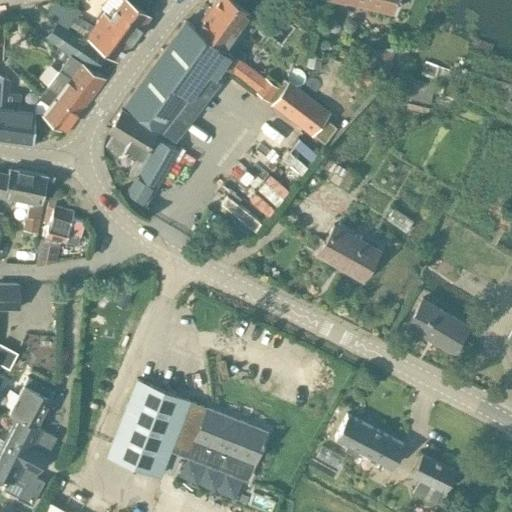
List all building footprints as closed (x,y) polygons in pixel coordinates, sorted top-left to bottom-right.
[(116,59),(150,13),(132,0),(118,0),(114,7),(111,5),(106,12),(103,10),(92,25),(84,35),(116,59)] [(233,0),(215,0),(196,27),(184,19),(123,103),(175,138),(206,98),(201,93),(232,53),(224,47),(249,11),(233,0)] [(353,0),(394,9),(396,0),(353,0)] [(76,15),(69,25),(84,35),(92,25),(76,15)] [(55,21),(44,36),(70,53),(46,84),(49,86),(58,94),(56,97),(77,112),(104,77),(93,69),(103,53),(55,21)] [(370,44),(366,62),(388,67),(392,51),(370,44)] [(9,57),(3,68),(18,76),(24,64),(9,57)] [(424,61),(420,72),(444,81),(448,69),(425,60),(424,61)] [(0,138),(33,143),(34,105),(19,102),(20,94),(5,92),(6,82),(7,78),(0,74),(0,138)] [(410,78),(406,96),(430,102),(434,84),(410,78)] [(41,114),(64,130),(77,112),(56,97),(58,94),(49,86),(39,98),(48,105),(41,114)] [(285,87),(273,103),(311,132),(323,116),(285,87)] [(112,132),(105,145),(120,153),(124,146),(140,155),(156,128),(121,108),(108,130),(112,132)] [(177,148),(158,137),(136,175),(156,186),(177,148)] [(329,178),(338,184),(346,169),(338,164),(329,178)] [(23,227),(36,230),(45,174),(9,167),(7,172),(0,170),(0,194),(3,195),(4,192),(29,197),(23,227)] [(72,215),(73,211),(53,204),(54,199),(49,197),(43,218),(48,220),(44,235),(77,244),(84,220),(72,215)] [(361,278),(378,248),(333,223),(316,253),(361,278)] [(39,238),(35,263),(54,260),(58,242),(39,238)] [(0,306),(18,307),(18,283),(0,282),(0,306)] [(405,325),(451,350),(467,323),(421,296),(405,325)] [(0,361),(8,366),(16,351),(12,349),(0,342),(0,361)] [(23,382),(8,411),(17,415),(35,424),(50,396),(53,389),(27,376),(23,382)] [(136,378),(106,453),(159,474),(170,447),(247,477),(252,463),(265,430),(136,378)] [(333,436),(347,443),(344,449),(355,454),(358,449),(390,466),(403,442),(346,412),(333,436)] [(17,415),(8,433),(42,450),(42,451),(46,453),(47,453),(56,435),(35,424),(17,415)] [(8,433),(0,447),(0,487),(2,488),(8,478),(22,485),(17,495),(31,502),(42,480),(44,477),(36,473),(31,471),(33,467),(39,455),(42,451),(42,450),(8,433)] [(336,467),(342,456),(321,444),(314,455),(336,467)] [(450,492),(444,490),(455,468),(421,451),(410,472),(418,477),(411,490),(434,502),(438,494),(440,495),(436,502),(444,505),(450,492)] [(69,511),(49,500),(42,511),(69,511)]
